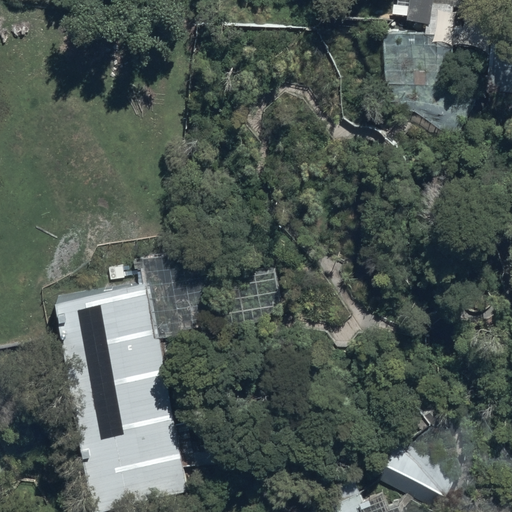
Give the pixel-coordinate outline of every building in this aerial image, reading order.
[(409,0),(407,15),(434,19),(436,0),(409,0)] [(172,251),(147,255),(149,266),(174,262),(172,251)] [(153,287),(64,300),(69,333),(96,506),(195,490),(192,470),(248,461),(246,448),(243,433),(182,438),(168,368),(161,333),(153,287)] [(460,474),(399,441),(380,477),(440,510),(460,474)] [(315,509),(306,511),(411,511),(406,496),(394,501),(389,488),(363,498),(355,474),(309,491),(315,509)]
